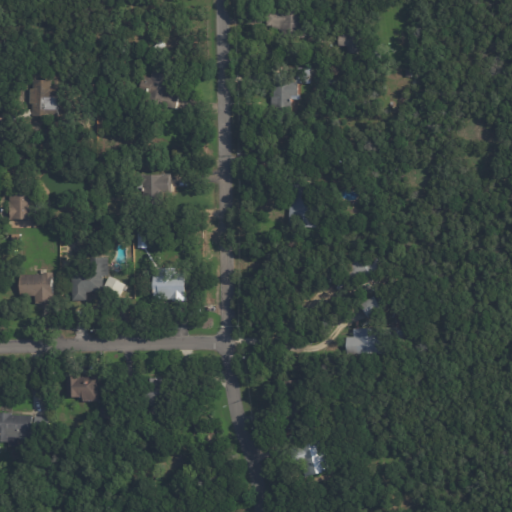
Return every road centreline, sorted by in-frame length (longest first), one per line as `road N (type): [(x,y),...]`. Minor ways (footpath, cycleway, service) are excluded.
road 1 (residential): [(259,511),(231,392),(226,0)]
road 2 (residential): [(0,341),(232,344)]
